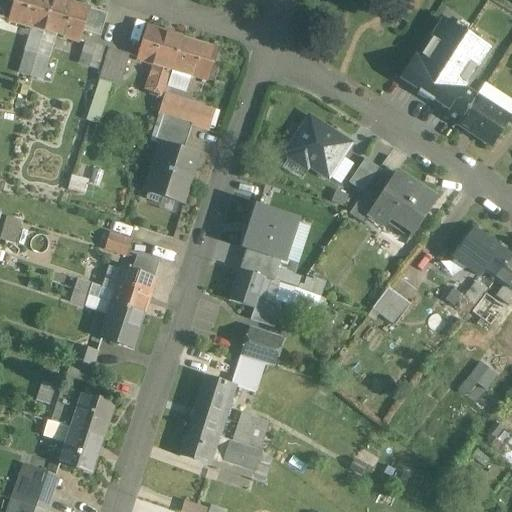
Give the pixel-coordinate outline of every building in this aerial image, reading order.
[(53,0),(15,0),(9,20),(33,27),(44,30),(45,30),(53,0)] [(108,13),(63,0),(53,0),(45,30),(56,34),(80,41),(83,30),(101,35),(108,13)] [(491,49),(442,17),(400,81),(447,111),(444,115),(458,125),(477,96),(465,89),(491,49)] [(44,30),(33,27),(26,51),(37,55),(44,30)] [(184,38),(150,27),(140,59),(155,64),(146,89),(151,94),(158,96),(158,97),(161,98),(161,97),(165,98),(165,97),(166,94),(169,85),(184,38)] [(45,30),(44,30),(37,55),(49,59),(56,34),(45,30)] [(218,49),(184,38),(169,85),(188,91),(193,76),(208,81),(218,49)] [(110,50),(88,42),(81,64),(103,71),(110,50)] [(110,50),(103,71),(101,77),(110,80),(121,83),(130,56),(110,50)] [(37,55),(26,51),(19,73),(30,77),(37,55)] [(37,55),(30,77),(43,80),(49,59),(37,55)] [(110,80),(101,77),(83,133),(91,136),(110,80)] [(216,112),(166,94),(165,97),(195,107),(190,121),(194,122),(192,126),(209,133),(216,112)] [(477,96),(458,125),(491,146),(510,118),(477,96)] [(195,107),(165,97),(165,98),(160,112),(164,114),(190,121),(195,107)] [(190,121),(164,114),(159,128),(188,137),(192,126),(194,122),(190,121)] [(353,144),(308,115),(283,153),(286,155),(284,158),(307,173),(309,170),(328,182),(353,144)] [(188,137),(159,128),(155,142),(163,145),(163,143),(184,150),(188,137)] [(184,150),(163,143),(163,145),(146,198),(160,203),(162,197),(180,203),(195,154),(184,150)] [(367,156),(348,184),(362,193),(381,166),(367,156)] [(379,200),(369,215),(370,215),(409,241),(436,201),(396,174),(379,200)] [(366,191),(349,215),(363,225),(370,215),(369,215),(379,200),(366,191)] [(299,220),(255,205),(240,250),(245,252),(239,272),(269,282),(273,283),(279,263),(285,265),(299,220)] [(0,238),(16,242),(21,220),(5,216),(0,238)] [(511,257),(474,228),(452,257),(453,258),(453,257),(477,276),(481,270),(494,280),(511,257)] [(133,242),(110,234),(105,249),(128,257),(133,242)] [(137,257),(133,270),(123,267),(112,303),(143,312),(145,313),(156,278),(155,277),(159,264),(137,257)] [(511,257),(494,280),(508,290),(500,300),(509,306),(511,302),(511,257)] [(269,282),(239,272),(229,301),(254,309),(251,320),(272,327),(279,307),(263,301),(269,282)] [(325,284),(306,278),(301,292),(319,298),(325,284)] [(477,281),(464,298),(464,299),(474,305),(487,289),(477,281)] [(295,290),(292,289),(280,285),(274,301),(313,315),(319,298),(301,292),(295,290)] [(87,295),(70,289),(66,301),(83,306),(87,295)] [(388,289),(372,309),(394,326),(410,305),(388,289)] [(464,298),(453,290),(445,301),(457,310),(464,299),(464,298)] [(492,324),(505,308),(486,292),(473,309),(492,324)] [(108,315),(112,303),(87,295),(83,306),(83,307),(108,315)] [(143,312),(112,303),(108,315),(101,337),(133,347),(143,312)] [(283,340),(249,329),(239,356),(264,364),(274,368),(283,340)] [(97,351),(74,343),(68,360),(72,361),(92,368),(97,351)] [(264,364),(239,356),(233,377),(257,385),(264,364)] [(92,368),(72,361),(67,377),(86,383),(92,368)] [(490,379),(475,368),(467,379),(474,384),(482,390),(490,379)] [(237,386),(207,377),(190,429),(216,437),(220,427),(223,428),(237,386)] [(482,390),(474,384),(465,396),(473,402),(482,390)] [(114,404),(61,387),(50,422),(103,439),(114,404)] [(212,464),(267,480),(274,456),(261,452),(270,420),(241,412),(233,440),(220,436),(212,464)] [(50,422),(47,421),(42,436),(65,444),(59,464),(92,474),(103,439),(50,422)] [(216,437),(190,429),(181,456),(210,466),(216,447),(213,446),(216,437)] [(46,511),(58,478),(24,466),(12,500),(45,511),(46,511)] [(45,511),(12,500),(7,511),(45,511)] [(205,511),(207,509),(184,501),(180,511),(205,511)]
